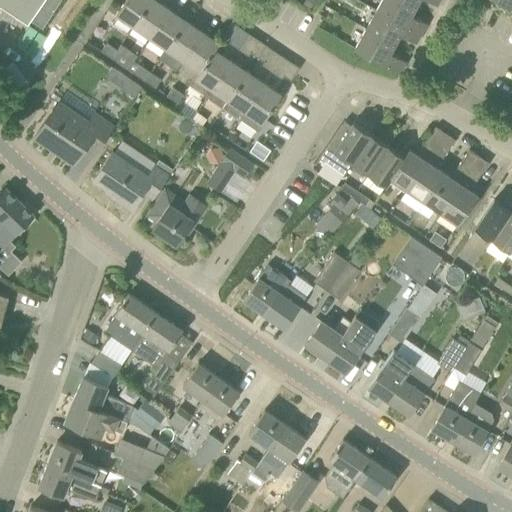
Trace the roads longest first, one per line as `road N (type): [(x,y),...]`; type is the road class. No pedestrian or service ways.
road 1 (tertiary): [(506,511),(192,302)]
road 2 (residential): [(0,507),(102,235)]
road 3 (residential): [(192,302),(342,74)]
road 4 (residential): [(511,150),(438,108),(342,74)]
road 5 (tertiary): [(102,235),(0,147)]
road 6 (residential): [(342,74),(233,0)]
